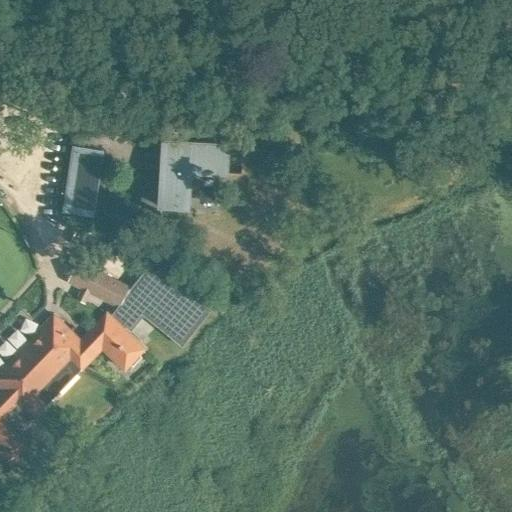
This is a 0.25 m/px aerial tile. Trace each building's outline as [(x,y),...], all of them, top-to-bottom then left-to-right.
[(273,151),(274,151),(274,149),(164,143),(161,206),(189,208),(191,166),(205,167),(204,173),(227,174),(228,153),(242,154),(241,175),(272,177),(273,151)] [(75,150),(66,209),(90,213),(92,214),(101,152),(75,148),(75,150)] [(130,289),(126,294),(137,303),(186,342),(211,310),(151,263),(130,289)] [(81,264),(72,282),(82,287),(91,291),(119,305),(133,312),(137,303),(126,294),(130,289),(128,288),(128,287),(99,273),(81,264)] [(143,355),(140,353),(144,349),(107,313),(87,333),(88,334),(91,330),(95,333),(84,344),(95,355),(102,347),(125,369),(130,364),(132,366),(143,355)] [(84,344),(54,314),(23,347),(64,386),(95,355),(84,344)] [(0,370),(0,386),(6,393),(33,418),(64,386),(23,347),(0,370)] [(0,399),(0,457),(10,467),(32,443),(20,432),(33,418),(6,393),(0,399)]
